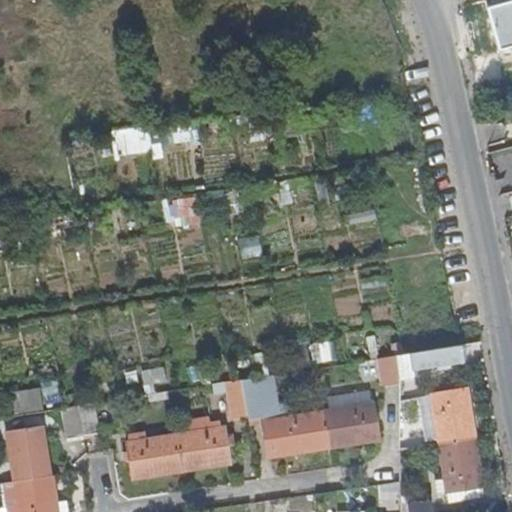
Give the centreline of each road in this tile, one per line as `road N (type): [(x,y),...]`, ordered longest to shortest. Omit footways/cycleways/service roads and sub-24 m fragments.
road 1 (residential): [(437,16),(511,386)]
road 2 (residential): [(123,511),(337,479)]
